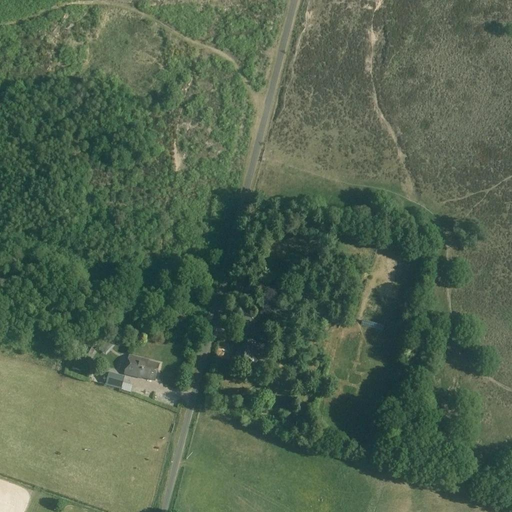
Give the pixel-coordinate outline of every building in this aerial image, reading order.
[(351,280),(359,282),(361,272),(354,270),(351,280)] [(230,302),(246,306),(250,288),(234,285),(230,302)] [(298,311),(307,314),(312,297),(303,294),(298,311)] [(243,315),(239,329),(248,332),(252,317),(243,315)] [(259,367),(265,346),(240,339),(233,362),(250,367),(251,365),(259,367)] [(90,360),(95,351),(88,347),(83,357),(90,360)] [(153,382),(157,367),(148,364),(146,362),(129,357),(124,376),(140,380),(141,379),(153,382)] [(121,390),(125,377),(109,373),(105,386),(121,390)]
